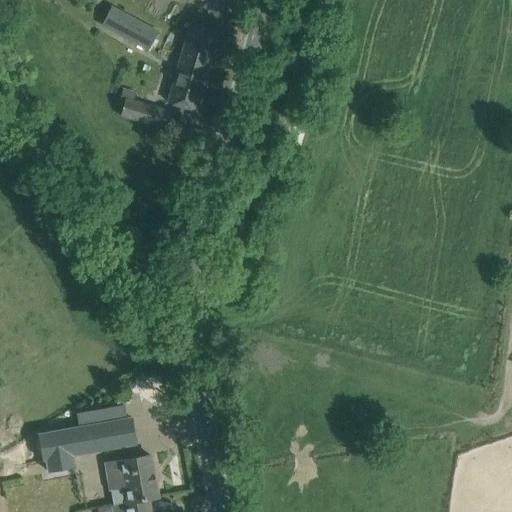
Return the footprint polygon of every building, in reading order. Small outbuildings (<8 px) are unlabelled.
[(148,50),(158,31),(111,7),(101,26),(148,50)] [(197,110),(219,32),(190,24),(168,102),(197,110)] [(169,129),(174,112),(126,98),(121,116),(169,129)] [(137,444),(132,418),(38,435),(43,460),(47,460),(49,473),(75,468),(73,455),(137,444)] [(150,455),(130,458),(120,460),(128,502),(149,499),(157,497),(150,455)] [(88,511),(81,468),(2,482),(7,511),(88,511)] [(123,511),(151,511),(149,499),(128,502),(122,503),(123,511)]
